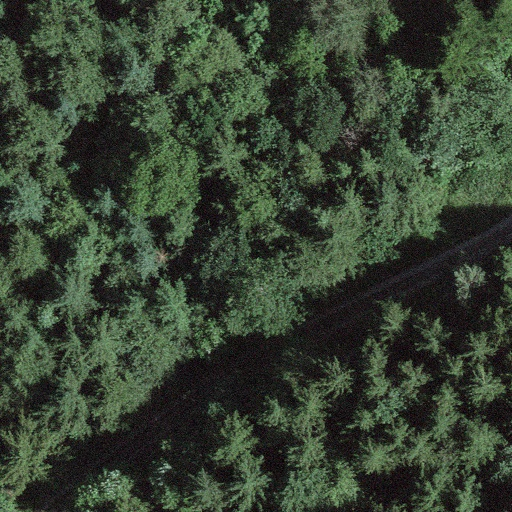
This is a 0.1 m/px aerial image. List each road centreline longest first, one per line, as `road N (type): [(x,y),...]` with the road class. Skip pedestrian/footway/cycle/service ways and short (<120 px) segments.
road 1 (track): [(59,511),(220,387),(511,225)]
road 2 (track): [(511,477),(429,482),(259,511)]
